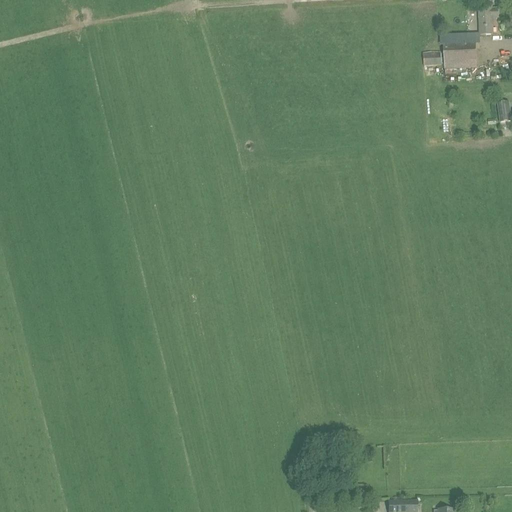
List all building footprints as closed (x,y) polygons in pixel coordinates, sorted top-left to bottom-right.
[(498,9),(492,10),(492,8),(478,9),(480,36),(493,35),(492,19),(499,18),(498,9)] [(444,70),(476,69),(476,45),(443,46),(444,70)] [(423,67),(441,66),(440,53),(423,54),(423,67)] [(500,124),(511,122),(509,103),(497,104),(500,124)] [(388,502),(388,511),(417,511),(417,501),(388,502)]
